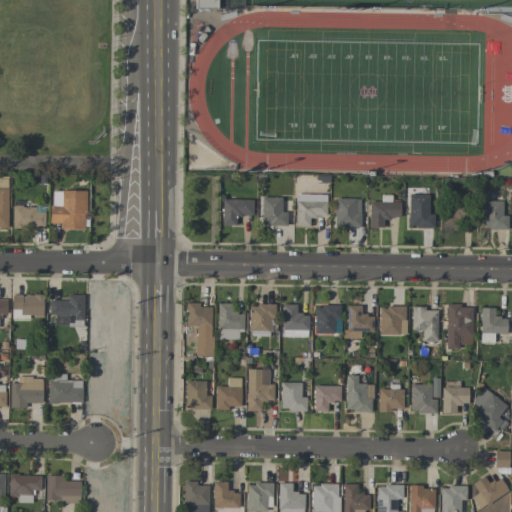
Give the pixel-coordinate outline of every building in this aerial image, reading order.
[(217,0),(217,9),(195,9),(195,0),(217,0)] [(0,227),(6,228),(8,189),(0,188),(0,227)] [(85,191),(50,190),(49,223),(59,224),(59,229),(84,229),(85,191)] [(294,226),(308,226),(309,216),(325,217),(326,194),(295,194),(294,226)] [(433,228),(433,214),(428,214),(428,195),(408,194),(408,227),(433,228)] [(369,201),(368,227),(383,227),(383,218),(399,218),(399,202),(391,201),(391,195),(381,195),(380,202),(369,201)] [(286,226),(286,212),(281,212),(281,197),(260,197),(260,226),(286,226)] [(334,227),(360,227),(360,199),(335,198),(334,227)] [(221,225),(235,225),(235,215),(252,215),(252,200),(221,199),(221,225)] [(460,231),(465,204),(447,201),(441,227),(460,231)] [(502,201),(482,201),(481,229),(507,229),(507,216),(502,216),(502,201)] [(11,228),(44,228),(44,212),(36,212),(36,206),(11,206),(11,228)] [(11,295),(11,317),(43,316),(42,294),(11,295)] [(82,295),(66,295),(66,300),(47,300),(48,315),(54,315),(54,326),(83,325),(82,295)] [(195,356),(211,356),(211,307),(199,307),(199,303),(185,303),(185,326),(194,326),(195,356)] [(231,303),(216,304),(216,340),(238,339),(238,332),(243,332),(242,313),(231,313),(231,303)] [(296,304),(282,304),(281,337),(307,337),(307,314),(296,314),(296,304)] [(274,305),(249,305),(249,330),(269,330),(269,318),(274,318),(274,305)] [(360,331),(372,332),(373,315),(360,315),(361,306),(346,305),(345,330),(343,330),(343,338),(360,339),(360,331)] [(471,305),(445,305),(445,349),(458,349),(459,344),(471,344),(471,305)] [(338,306),(314,306),(313,333),(340,333),(340,324),(338,324),(338,306)] [(378,335),(405,335),(405,307),(378,307),(378,335)] [(411,330),(422,330),(422,341),(436,341),(436,309),(411,308),(411,330)] [(480,333),(505,333),(505,318),(494,317),(494,308),(480,308),(480,333)] [(492,334),(480,334),(480,343),(492,342),(492,334)] [(268,385),(268,370),(246,369),(245,411),(260,411),(260,401),(272,401),(273,385),(268,385)] [(65,374),(47,374),(47,403),(82,402),(81,380),(65,380),(65,374)] [(357,376),(345,375),(345,411),(371,412),(372,384),(356,384),(357,376)] [(26,408),(26,403),(42,403),(42,377),(17,377),(17,383),(9,383),(8,408),(26,408)] [(240,378),(226,378),(226,386),(215,386),(215,410),(229,410),(229,406),(240,406),(240,378)] [(409,385),(409,412),(435,413),(435,398),(438,398),(438,378),(431,378),(431,385),(409,385)] [(205,381),(184,380),(183,408),(210,409),(210,395),(205,395),(205,381)] [(441,413),(455,414),(455,404),(467,405),(467,388),(458,387),(459,381),(442,381),(441,413)] [(300,383),(280,382),(280,410),(305,410),(305,397),(300,397),(300,383)] [(312,411),(327,411),(327,402),(339,403),(339,386),(313,385),(312,411)] [(506,406),(482,387),(470,402),(479,410),(474,416),(495,433),(504,422),(497,417),(506,406)] [(378,411),(403,411),(402,389),(377,389),(378,411)] [(508,451),(494,451),(494,468),(508,468),(508,451)] [(40,475),(7,475),(7,497),(16,497),(16,503),(32,503),(32,490),(40,491),(40,475)] [(79,502),(79,481),(61,481),(61,476),(44,476),(44,502),(79,502)] [(470,498),(477,509),(507,491),(499,477),(488,484),(483,476),(472,483),(478,493),(470,498)] [(182,511),(207,511),(208,486),(196,486),(196,482),(183,481),(182,511)] [(226,482),(212,482),(211,507),(238,508),(238,492),(226,491),(226,482)] [(245,510),(271,510),(272,483),(246,483),(245,510)] [(291,483),(278,483),(277,511),(302,511),(303,493),(291,493),(291,483)] [(337,511),(338,485),(311,484),(310,511),(337,511)] [(356,484),(342,484),(341,511),(363,511),(363,510),(368,510),(369,494),(356,494),(356,484)] [(401,511),(395,511),(396,500),(401,500),(402,485),(376,485),(375,511),(401,511)] [(459,511),(460,500),(465,500),(466,487),(440,486),(439,511),(459,511)] [(408,511),(432,511),(433,487),(408,487),(408,511)]
